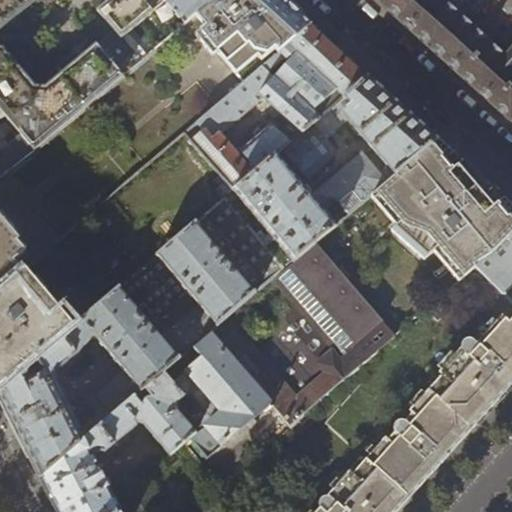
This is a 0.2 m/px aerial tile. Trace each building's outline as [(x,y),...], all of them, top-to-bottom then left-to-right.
[(0,28),(34,0),(0,0),(0,115),(4,119),(31,153),(122,76),(94,43),(42,87),(32,86),(0,47),(0,28)] [(113,29),(94,43),(122,76),(193,17),(212,0),(108,0),(97,10),(113,29)] [(212,0),(193,17),(201,27),(196,31),(241,84),(310,25),(282,0),(212,0)] [(511,63),(504,57),(441,0),(375,0),(509,120),(511,115),(511,63)] [(327,40),(310,25),(241,84),(195,123),(201,131),(190,141),(232,190),(288,142),(269,125),(239,151),(249,164),(245,167),(218,135),(262,98),(300,131),(318,116),(312,109),(337,88),(343,95),(366,75),(327,40)] [(288,142),(232,190),(72,326),(34,359),(40,373),(26,380),(21,370),(0,388),(0,395),(16,428),(41,477),(311,243),(373,192),(388,180),(361,150),(308,195),(299,184),(333,155),(333,147),(349,134),(340,124),(346,118),(395,174),(437,139),(400,106),(366,75),(343,95),(318,116),(300,131),(288,142)] [(0,121),(0,178),(31,153),(4,119),(0,121)] [(102,127),(107,132),(115,125),(110,120),(102,127)] [(511,206),(487,184),(437,139),(395,174),(388,180),(373,192),(399,221),(391,229),(421,260),(435,249),(460,278),(475,266),(511,232),(511,206)] [(108,151),(112,156),(120,150),(115,145),(108,151)] [(0,289),(23,270),(13,259),(24,250),(0,220),(0,289)] [(511,232),(475,266),(502,293),(511,281),(511,232)] [(311,243),(41,477),(58,511),(142,511),(148,507),(144,502),(138,507),(128,496),(128,502),(117,507),(91,457),(94,456),(95,451),(102,453),(134,426),(135,423),(142,423),(165,451),(155,458),(163,459),(168,455),(169,456),(194,433),(174,411),(174,403),(182,396),(182,395),(187,391),(212,420),(204,426),(220,445),(238,430),(258,454),(392,337),(311,243)] [(23,270),(0,289),(0,388),(21,370),(34,359),(72,326),(25,268),(23,270)] [(462,344),(443,365),(446,368),(431,383),(434,385),(406,416),(403,415),(399,416),(398,417),(397,418),(396,420),(397,426),(369,457),(365,454),(352,469),(348,466),(319,498),(317,502),(317,506),(318,510),(315,511),(396,511),(444,459),(497,400),(511,383),(511,317),(503,327),(495,320),(476,341),(473,339),(469,337),(467,337),(465,338),(463,340),(462,344)]
